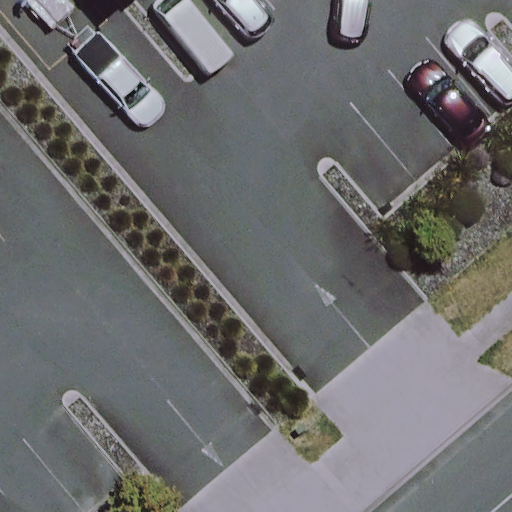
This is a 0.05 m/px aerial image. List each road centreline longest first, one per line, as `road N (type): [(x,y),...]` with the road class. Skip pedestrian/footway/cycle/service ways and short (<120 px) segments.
road 1 (unknown): [(431,511),(192,212),(191,173),(211,133),(369,0)]
road 2 (unknown): [(0,347),(53,343),(258,511)]
